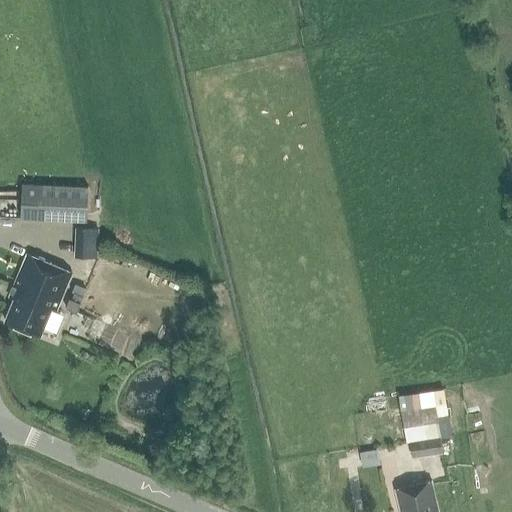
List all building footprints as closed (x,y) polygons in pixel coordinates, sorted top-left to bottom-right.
[(89,186),(22,183),(20,218),(87,222),(89,186)] [(98,228),(75,228),(74,260),(97,261),(98,228)] [(55,311),(71,272),(26,254),(9,296),(13,298),(4,321),(39,335),(50,309),(55,311)] [(80,304),(71,300),(69,299),(65,307),(77,312),(80,304)] [(399,395),(404,423),(438,417),(433,389),(399,395)] [(443,454),(440,438),(440,437),(410,443),(412,459),(443,454)] [(379,451),(361,453),(363,467),(380,465),(379,451)] [(436,511),(430,483),(426,483),(401,488),(396,490),(401,511),(436,511)]
